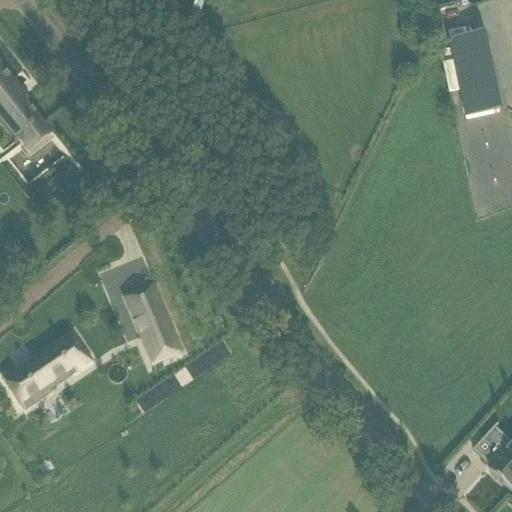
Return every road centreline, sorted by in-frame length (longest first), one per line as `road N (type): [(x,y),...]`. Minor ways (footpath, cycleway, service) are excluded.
road 1 (unclassified): [(270,320),(18,0)]
road 2 (unclassified): [(436,511),(270,320)]
road 3 (residential): [(57,455),(270,320)]
